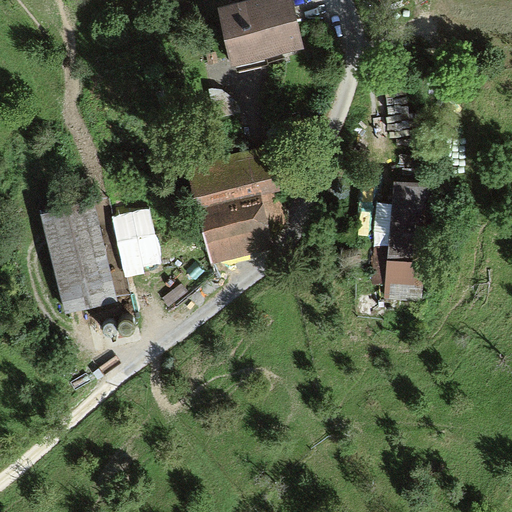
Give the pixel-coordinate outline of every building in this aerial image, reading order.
[(296,35),(287,0),(223,0),(218,1),(230,50),(296,35)] [(204,188),(190,191),(201,249),(273,236),(263,182),(275,180),(268,142),(198,155),(204,188)] [(426,246),(431,176),(393,173),(388,243),(426,246)] [(110,290),(88,194),(41,205),(63,301),(110,290)] [(153,211),(114,220),(127,277),(165,268),(153,211)] [(413,250),(387,251),(388,288),(414,287),(413,250)]
